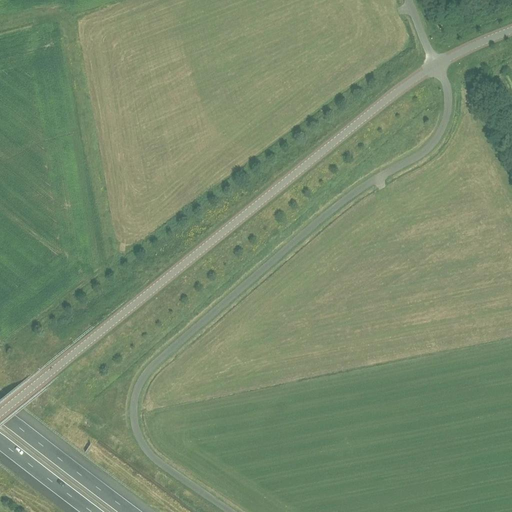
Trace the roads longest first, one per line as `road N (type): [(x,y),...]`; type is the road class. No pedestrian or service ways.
road 1 (track): [(405,0),(444,82),(448,113),(437,142),(352,194),(140,385),(135,414),(142,440),(232,511)]
road 2 (unclassified): [(0,413),(421,73),(511,30)]
road 3 (track): [(112,259),(64,15),(0,25)]
road 4 (motorway): [(127,511),(0,413)]
